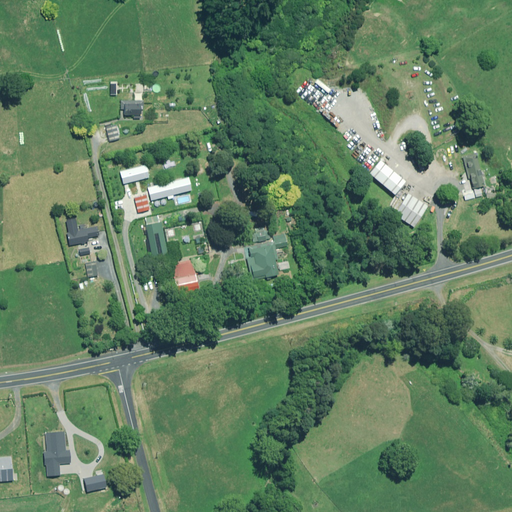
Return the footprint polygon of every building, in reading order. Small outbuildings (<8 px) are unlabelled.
[(121,101),(121,111),(124,111),(124,120),(141,120),(141,101),(121,101)] [(120,139),(117,125),(106,128),(110,142),(120,139)] [(476,153),(464,157),(473,191),(486,188),(476,153)] [(405,182),(379,161),(369,174),(394,195),(405,182)] [(427,206),(408,194),(394,215),(413,227),(427,206)] [(78,230),(76,220),(67,221),(69,233),(67,233),(69,246),(89,243),(88,238),(97,237),(95,228),(78,230)] [(168,256),(162,223),(146,226),(152,259),(168,256)] [(264,254),(263,247),(249,250),(250,258),(248,258),(252,278),(264,276),(265,278),(277,276),(273,252),(264,254)] [(197,286),(192,261),(172,266),(177,290),(197,286)] [(96,262),(86,263),(88,278),(98,276),(96,262)] [(55,449),(50,431),(36,435),(40,453),(55,449)] [(63,481),(54,451),(45,454),(53,483),(63,481)] [(45,481),(43,471),(32,474),(34,483),(45,481)] [(105,499),(100,478),(91,480),(96,501),(105,499)]
